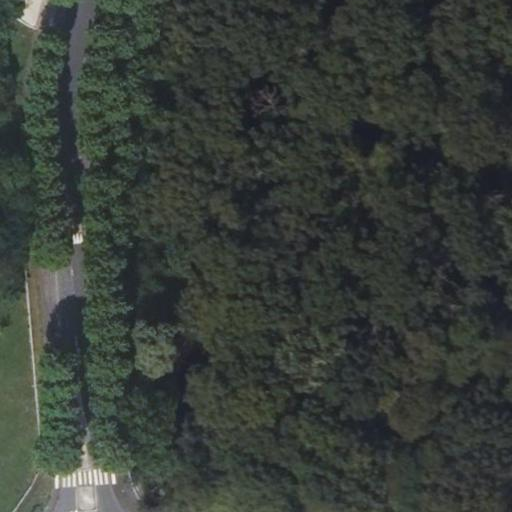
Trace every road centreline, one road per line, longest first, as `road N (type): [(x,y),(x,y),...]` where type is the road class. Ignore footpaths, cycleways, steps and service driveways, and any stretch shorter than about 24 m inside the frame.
road 1 (residential): [(79,0),(60,90),(60,135),(80,393)]
road 2 (residential): [(111,511),(80,393)]
